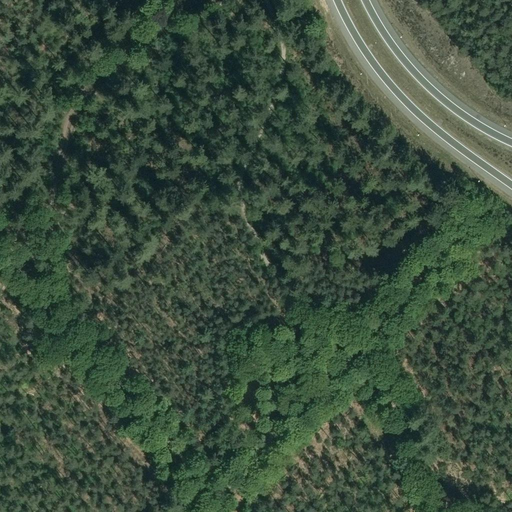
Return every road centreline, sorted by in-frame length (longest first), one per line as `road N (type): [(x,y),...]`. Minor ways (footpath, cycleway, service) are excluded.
road 1 (track): [(209,0),(161,24),(86,87),(50,204),(45,272),(48,305),(208,508)]
road 2 (motorway): [(337,0),(391,87),(511,185)]
road 3 (motorway): [(511,143),(427,87),(364,0)]
